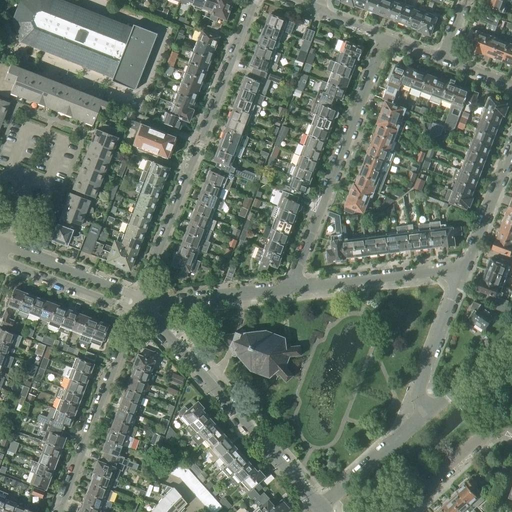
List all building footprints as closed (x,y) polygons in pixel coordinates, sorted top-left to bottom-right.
[(21,41),(61,57),(112,77),(110,81),(134,91),(156,34),(132,25),(130,30),(124,27),(123,27),(69,5),(68,5),(61,2),(55,0),(25,0),(20,2),(13,22),(21,41)] [(191,0),(189,5),(201,9),(203,0),(191,0)] [(203,0),(201,9),(211,13),(216,0),(203,0)] [(216,0),(211,13),(209,19),(213,21),(211,27),(207,26),(205,31),(218,36),(220,31),(218,30),(221,24),(222,25),(230,3),(231,3),(229,0),(216,0)] [(361,7),(365,9),(368,0),(355,0),(353,7),(360,9),(361,7)] [(369,12),(376,14),(381,0),(368,0),(365,9),(370,11),(369,12)] [(387,17),(393,0),(381,0),(376,14),(382,17),(382,15),(387,17)] [(391,20),(397,22),(404,4),(397,1),(397,0),(393,0),(387,17),(391,19),(391,20)] [(507,2),(501,0),(486,0),(487,1),(486,6),(504,13),(506,8),(504,8),(507,2)] [(140,4),(139,8),(149,12),(151,8),(140,4)] [(405,24),(409,25),(415,8),(404,4),(397,22),(404,25),(405,24)] [(412,29),(419,32),(426,12),(415,8),(409,25),(413,27),(412,29)] [(164,9),(162,13),(161,16),(166,18),(169,11),(164,9)] [(426,12),(419,32),(430,36),(437,17),(426,12)] [(282,32),(287,34),(289,29),(284,27),(286,21),(275,17),(276,15),(271,13),(270,15),(269,15),(268,15),(265,21),(266,21),(265,26),(282,32)] [(482,21),(489,24),(492,17),(484,14),(482,21)] [(492,17),(489,24),(497,27),(499,20),(492,17)] [(262,29),(260,36),(278,42),(282,32),(265,26),(264,29),(262,29)] [(301,39),(310,42),(314,32),(305,29),(301,39)] [(470,50),(480,54),(490,30),(485,29),(484,33),(478,31),(477,33),(474,32),(471,39),(474,41),(470,50)] [(480,54),(491,58),(499,39),(493,37),(495,32),(490,30),(480,54)] [(200,31),(196,42),(213,49),(215,45),(216,44),(218,40),(217,38),(200,31)] [(278,42),(260,36),(258,41),(259,42),(257,46),(256,46),(274,53),(278,42)] [(491,58),(502,62),(509,43),(499,39),(491,58)] [(334,51),(339,52),(357,59),(361,49),(353,46),(354,44),(348,41),(347,43),(338,40),(334,51)] [(301,51),(306,53),(310,43),(304,41),(301,51)] [(196,42),(192,53),(209,59),(210,59),(209,58),(211,58),(213,53),(212,52),(213,49),(196,42)] [(502,62),(511,66),(511,65),(511,43),(509,43),(502,62)] [(270,63),(276,65),(279,55),(274,53),(256,46),(254,52),(255,52),(253,56),(270,63)] [(339,52),(335,63),(352,69),(353,65),(355,65),(357,59),(339,52)] [(192,53),(188,63),(205,70),(207,65),(208,65),(210,60),(209,59),(192,53)] [(176,58),(170,55),(166,65),(172,68),(172,67),(173,68),(175,65),(173,65),(176,58)] [(252,68),(250,73),(264,79),(266,73),(268,67),(275,70),(277,65),(276,65),(270,63),(253,56),(252,60),(251,59),(248,67),(250,68),(251,67),(252,68)] [(0,95),(8,99),(10,93),(16,96),(17,96),(30,101),(37,104),(44,107),(44,106),(57,112),(64,115),(64,114),(64,115),(71,117),(84,122),(84,123),(91,125),(92,123),(97,110),(98,110),(100,111),(103,112),(106,106),(105,105),(106,103),(107,103),(104,101),(104,102),(101,101),(101,100),(100,100),(100,101),(94,98),(81,92),(80,93),(74,90),(73,89),(73,90),(67,87),(54,82),(53,82),(47,80),(47,79),(46,79),(40,77),(40,76),(27,71),(26,72),(20,69),(19,68),(19,69),(16,68),(16,67),(10,65),(8,65),(6,64),(4,64),(2,64),(0,64),(0,63),(0,95)] [(188,63),(184,73),(201,80),(202,79),(201,79),(203,79),(205,74),(204,73),(205,70),(188,63)] [(305,63),(302,71),(308,73),(311,65),(305,63)] [(335,63),(331,73),(348,79),(350,79),(351,74),(350,73),(352,69),(335,63)] [(389,83),(400,87),(407,68),(407,67),(406,70),(402,68),(402,66),(398,65),(396,66),(395,66),(395,67),(393,67),(392,71),(393,73),(392,73),(392,74),(391,74),(389,78),(390,80),(389,83)] [(407,87),(411,88),(417,72),(413,70),(413,68),(409,67),(407,68),(400,87),(401,85),(407,87)] [(411,88),(415,90),(421,92),(428,75),(427,75),(427,74),(423,72),(421,73),(417,72),(411,88)] [(184,73),(180,83),(197,90),(199,86),(200,85),(202,81),(201,80),(184,73)] [(242,84),(241,88),(258,95),(258,94),(264,96),(270,81),(264,79),(250,73),(248,78),(245,77),(245,78),(244,77),(241,84),(242,84)] [(264,79),(270,81),(278,84),(280,78),(274,76),(266,73),(264,79)] [(331,73),(327,83),(344,89),(345,85),(347,85),(349,81),(348,80),(348,79),(331,73)] [(421,92),(431,96),(438,79),(434,78),(433,76),(429,75),(428,76),(428,75),(421,92)] [(440,105),(442,100),(448,83),(447,83),(447,81),(443,80),(442,81),(438,79),(431,96),(430,101),(440,105)] [(442,100),(452,104),(459,87),(454,86),(454,84),(450,82),(449,83),(448,83),(442,100)] [(180,83),(176,93),(193,100),(194,100),(194,99),(195,99),(197,95),(196,93),(197,90),(180,83)] [(318,92),(316,97),(334,104),(336,99),(340,100),(340,99),(341,100),(343,99),(344,95),(343,94),(342,94),(344,89),(327,83),(323,94),(318,92)] [(393,103),(400,87),(389,83),(383,99),(393,103)] [(452,104),(442,132),(442,133),(444,134),(454,129),(463,108),(469,91),(468,91),(459,88),(459,87),(452,104)] [(236,99),(259,107),(260,108),(264,96),(258,94),(258,95),(241,88),(240,92),(238,91),(236,99)] [(301,92),(295,90),(293,95),(299,98),(301,92)] [(472,91),(468,102),(473,104),(475,104),(479,94),(472,91)] [(176,93),(172,103),(191,111),(191,110),(190,110),(191,106),(192,106),(194,102),(193,100),(176,93)] [(334,104),(316,97),(314,102),(310,113),(315,115),(331,121),(333,117),(334,118),(336,118),(337,114),(336,112),(335,112),(336,111),(332,109),(334,104)] [(484,108),(487,108),(504,115),(507,108),(507,107),(508,105),(488,97),(484,108)] [(235,105),(233,109),(255,118),(256,117),(255,117),(259,107),(236,99),(234,104),(235,105)] [(0,114),(3,115),(6,108),(5,107),(6,103),(8,104),(8,103),(0,100),(0,114)] [(170,108),(168,113),(168,114),(182,119),(187,121),(188,121),(189,120),(192,113),(191,111),(172,103),(168,102),(167,106),(170,108)] [(380,113),(398,120),(401,114),(403,116),(406,110),(386,102),(384,107),(383,106),(382,107),(380,110),(381,112),(380,112),(380,113)] [(473,104),(468,102),(466,106),(464,112),(469,114),(473,104)] [(277,113),(282,115),(285,109),(279,107),(277,113)] [(487,108),(482,119),(499,126),(499,124),(500,124),(501,121),(501,119),(502,115),(504,116),(504,115),(487,108)] [(231,112),(228,119),(246,126),(248,119),(254,121),(255,118),(233,109),(232,112),(231,112)] [(168,114),(168,113),(165,112),(160,123),(178,129),(180,128),(181,124),(180,122),(182,119),(168,114)] [(379,119),(378,123),(398,131),(402,133),(406,123),(398,120),(380,113),(379,114),(378,117),(378,119),(379,119)] [(315,115),(311,125),(327,132),(328,131),(330,131),(331,127),(330,125),(331,121),(315,115)] [(461,118),(458,126),(464,128),(467,120),(461,118)] [(225,130),(242,136),(246,137),(248,127),(246,126),(228,119),(226,125),(227,125),(225,130)] [(482,119),(478,130),(494,136),(496,131),(498,131),(499,127),(498,126),(499,126),(482,119)] [(374,133),(374,134),(392,141),(396,131),(397,131),(398,131),(378,123),(380,124),(378,128),(377,128),(376,128),(374,132),(375,133),(374,133)] [(94,134),(91,142),(110,150),(110,149),(112,144),(114,145),(117,138),(115,137),(117,130),(103,124),(100,132),(95,130),(97,131),(96,135),(94,134)] [(132,145),(166,159),(175,137),(140,124),(132,145)] [(311,125),(307,136),(323,142),(325,138),(327,137),(329,133),(327,132),(311,125)] [(288,129),(284,127),(281,126),(278,136),(284,139),(288,129)] [(223,132),(220,140),(238,147),(242,136),(225,130),(224,133),(223,132)] [(436,130),(432,139),(441,135),(442,133),(442,132),(436,130)] [(478,130),(475,140),(491,146),(491,145),(492,144),(493,141),(493,140),(494,136),(478,130)] [(373,140),(372,145),(388,151),(392,141),(374,134),(373,135),(372,139),(372,140),(373,140)] [(274,146),(278,148),(282,138),(278,136),(274,146)] [(307,136),(303,146),(320,152),(322,151),(323,147),(322,146),(323,142),(307,136)] [(219,146),(217,150),(234,156),(238,147),(220,140),(218,145),(219,146)] [(429,143),(425,141),(422,140),(418,150),(425,153),(429,143)] [(475,140),(470,150),(487,157),(489,152),(489,150),(491,146),(475,140)] [(89,151),(88,154),(108,162),(110,156),(108,155),(110,150),(91,142),(88,150),(89,151)] [(366,154),(366,155),(385,162),(388,151),(372,145),(370,149),(369,148),(368,149),(366,152),(367,154),(366,154)] [(270,157),(276,159),(280,148),(278,148),(274,146),(270,157)] [(303,146),(299,156),(316,163),(317,158),(319,158),(321,154),(320,152),(303,146)] [(432,159),(436,149),(430,147),(426,157),(432,159)] [(234,156),(217,150),(216,154),(215,153),(212,159),(213,160),(221,163),(219,168),(234,174),(235,170),(236,168),(233,160),(234,156)] [(470,150),(466,161),(482,167),(484,163),(486,162),(487,157),(470,150)] [(416,161),(421,163),(425,153),(420,151),(416,161)] [(85,157),(82,165),(101,173),(103,167),(105,168),(108,162),(88,154),(86,158),(85,157)] [(366,161),(364,165),(381,172),(385,162),(366,155),(365,156),(364,159),(364,160),(366,161)] [(299,156),(295,167),(312,173),(312,172),(314,172),(315,168),(314,166),(316,163),(299,156)] [(422,168),(428,170),(432,159),(426,157),(422,168)] [(466,161),(462,171),(478,177),(480,173),(482,172),(483,169),(482,168),(482,167),(466,161)] [(150,162),(146,173),(163,179),(164,178),(165,178),(167,173),(166,173),(167,168),(150,162)] [(80,174),(79,178),(99,186),(101,179),(98,178),(101,173),(82,165),(78,173),(80,174)] [(291,176),(291,177),(308,183),(309,179),(311,179),(313,174),(312,173),(295,167),(290,165),(287,175),(291,176)] [(359,175),(377,182),(381,172),(364,165),(362,169),(361,169),(360,169),(359,173),(359,174),(359,175)] [(209,171),(209,172),(208,171),(205,177),(207,178),(205,182),(222,188),(227,190),(234,174),(219,168),(217,174),(209,171)] [(234,174),(238,176),(250,180),(256,183),(259,176),(255,175),(251,177),(250,173),(243,171),(240,172),(235,170),(234,174)] [(139,181),(142,183),(159,189),(160,188),(161,189),(163,184),(162,183),(163,179),(146,173),(143,171),(139,181)] [(417,174),(415,173),(411,172),(410,171),(407,179),(414,181),(417,174)] [(462,171),(458,182),(475,188),(475,187),(476,186),(477,183),(477,182),(478,177),(462,171)] [(354,185),(374,192),(373,192),(377,182),(359,175),(359,176),(357,176),(356,180),(356,181),(358,181),(356,185),(354,185)] [(308,183),(291,177),(287,186),(282,184),(279,190),(298,197),(300,192),(304,194),(304,193),(305,193),(307,193),(308,189),(307,187),(306,187),(308,183)] [(72,189),(76,191),(88,195),(94,198),(94,197),(92,196),(94,191),(96,192),(99,186),(79,178),(77,182),(75,181),(72,189)] [(424,180),(420,179),(418,178),(414,188),(420,190),(424,180)] [(203,185),(200,192),(218,198),(223,201),(227,190),(222,188),(205,182),(204,185),(203,185)] [(458,182),(455,192),(471,198),(472,194),(473,193),(475,190),(474,189),(475,188),(458,182)] [(142,183),(138,193),(155,199),(156,198),(157,199),(159,194),(158,193),(159,189),(142,183)] [(349,194),(349,195),(367,201),(369,197),(372,198),(374,192),(354,185),(353,189),(351,189),(350,189),(349,193),(349,194)] [(394,195),(399,197),(400,197),(405,193),(397,189),(394,195)] [(472,199),(471,198),(455,192),(449,189),(445,200),(450,202),(466,209),(468,206),(469,206),(472,199)] [(65,203),(64,206),(85,214),(93,213),(92,208),(87,206),(89,202),(89,201),(86,200),(88,195),(76,191),(74,196),(69,194),(66,200),(67,202),(66,203),(65,203)] [(199,198),(197,202),(214,209),(219,210),(220,207),(215,205),(218,198),(200,192),(198,198),(199,198)] [(138,193),(134,203),(151,210),(152,209),(153,209),(155,204),(154,204),(155,199),(138,193)] [(367,201),(349,195),(348,196),(346,200),(347,201),(348,201),(344,211),(351,213),(354,213),(355,209),(362,212),(363,212),(367,201)] [(245,196),(242,206),(248,208),(251,198),(245,196)] [(448,204),(429,197),(426,196),(426,200),(447,208),(448,204)] [(387,197),(381,206),(384,208),(385,208),(395,201),(387,197)] [(283,198),(279,208),(296,215),(297,211),(298,211),(300,211),(301,207),(300,205),(299,205),(300,204),(283,198)] [(195,206),(192,212),(210,219),(214,209),(197,202),(196,206),(195,206)] [(134,203),(131,214),(147,220),(148,219),(149,220),(151,215),(150,214),(151,210),(134,203)] [(60,218),(88,229),(90,223),(89,223),(87,222),(83,218),(85,214),(64,206),(63,208),(64,208),(63,210),(62,211),(60,218)] [(270,217),(275,219),(292,225),(294,224),(295,220),(294,219),(296,215),(279,208),(274,206),(270,217)] [(237,216),(243,218),(244,218),(247,210),(241,207),(237,216)] [(246,219),(254,222),(257,214),(250,211),(246,219)] [(191,219),(189,223),(206,229),(212,232),(216,221),(210,219),(192,212),(190,219),(191,219)] [(345,259),(341,226),(340,216),(329,212),(328,216),(335,218),(336,235),(331,236),(332,247),(329,247),(329,251),(328,251),(330,261),(334,260),(334,261),(335,260),(335,262),(341,261),(341,260),(345,259)] [(131,214),(127,224),(144,231),(144,229),(145,230),(147,225),(146,224),(147,220),(131,214)] [(88,229),(60,218),(57,225),(54,233),(55,233),(54,235),(53,235),(51,240),(56,242),(56,241),(58,242),(59,243),(66,246),(79,251),(88,229)] [(81,251),(106,261),(110,252),(110,251),(112,248),(103,245),(104,242),(105,239),(107,234),(103,233),(105,229),(102,228),(105,218),(100,218),(98,226),(92,223),(81,251)] [(503,225),(502,228),(511,231),(511,221),(504,218),(501,224),(503,225)] [(275,219),(271,229),(288,235),(289,231),(291,231),(293,227),(292,225),(275,219)] [(254,223),(246,220),(243,229),(251,232),(254,223)] [(187,226),(184,234),(202,240),(206,229),(189,223),(188,227),(187,226)] [(127,224),(123,234),(140,241),(140,240),(141,240),(143,235),(142,235),(144,231),(127,224)] [(419,225),(419,230),(421,248),(422,248),(423,250),(428,249),(428,247),(432,247),(430,229),(429,224),(419,225)] [(346,225),(341,226),(345,259),(345,257),(349,257),(350,258),(355,258),(355,256),(356,256),(354,238),(347,239),(346,225)] [(407,225),(408,231),(410,249),(415,249),(416,251),(420,250),(421,248),(419,230),(414,231),(413,225),(407,225)] [(441,228),(443,247),(447,247),(449,248),(453,248),(454,246),(455,246),(454,238),(454,236),(462,235),(461,227),(453,228),(452,226),(446,227),(446,225),(440,226),(441,228)] [(441,228),(430,229),(432,247),(436,246),(438,248),(443,247),(441,228)] [(498,232),(496,238),(511,244),(511,231),(502,228),(500,233),(498,232)] [(271,229),(267,239),(284,246),(284,245),(286,245),(287,241),(286,239),(288,235),(271,229)] [(408,231),(397,233),(399,251),(400,251),(401,252),(406,252),(407,250),(410,249),(408,231)] [(114,242),(114,243),(136,251),(136,250),(138,251),(139,245),(138,245),(140,241),(123,234),(119,233),(116,243),(114,242)] [(397,233),(386,234),(388,252),(393,252),(394,253),(399,253),(399,251),(397,233)] [(183,240),(181,244),(198,251),(202,240),(184,234),(182,239),(183,240)] [(388,252),(386,234),(375,235),(378,253),(379,255),(384,254),(385,253),(388,252)] [(377,255),(377,253),(378,253),(375,235),(365,236),(367,255),(371,254),(372,256),(377,255)] [(365,236),(354,238),(356,256),(358,258),(362,257),(363,255),(367,255),(365,236)] [(511,244),(496,238),(492,250),(497,252),(497,251),(511,256),(511,244)] [(258,247),(258,248),(263,250),(280,256),(281,252),(283,252),(285,247),(284,246),(267,239),(263,249),(258,247)] [(114,243),(112,248),(110,251),(110,252),(132,261),(133,261),(136,254),(135,254),(136,251),(114,243)] [(179,247),(176,254),(194,261),(198,251),(181,244),(180,247),(179,247)] [(263,250),(258,248),(254,259),(256,260),(259,261),(260,262),(259,266),(257,270),(265,273),(267,269),(268,265),(270,265),(275,267),(276,267),(278,266),(279,262),(278,261),(280,256),(263,250)] [(224,257),(229,259),(232,251),(227,249),(224,257)] [(110,252),(106,261),(120,266),(120,268),(126,271),(127,269),(129,270),(132,261),(110,252)] [(194,261),(176,254),(172,265),(179,268),(180,268),(179,272),(177,277),(185,280),(188,271),(190,272),(190,271),(195,273),(199,262),(194,261)] [(488,266),(487,270),(503,277),(506,271),(508,272),(510,266),(491,259),(491,260),(489,259),(487,265),(488,266)] [(200,269),(209,272),(211,267),(202,263),(200,269)] [(225,278),(231,280),(235,268),(230,266),(225,278)] [(484,273),(481,280),(499,287),(503,277),(487,270),(486,274),(484,273)] [(499,287),(481,280),(477,290),(497,298),(498,298),(500,293),(497,293),(499,287)] [(7,307),(17,311),(24,294),(20,292),(21,291),(14,289),(14,290),(13,290),(10,298),(8,298),(6,302),(8,304),(7,307)] [(17,311),(28,315),(32,304),(35,298),(30,296),(31,295),(25,293),(24,294),(17,311)] [(28,315),(38,319),(45,301),(41,300),(41,299),(35,297),(35,298),(32,304),(28,315)] [(497,298),(494,304),(493,308),(509,314),(511,308),(504,306),(505,302),(498,298),(497,298)] [(38,319),(48,322),(55,306),(51,304),(52,303),(45,301),(45,302),(45,301),(38,319)] [(56,304),(55,306),(48,322),(47,325),(55,328),(56,325),(60,327),(66,310),(62,308),(62,306),(61,304),(58,303),(56,304)] [(470,310),(473,312),(468,318),(485,330),(492,320),(493,320),(494,320),(495,320),(496,319),(496,318),(496,317),(495,316),(495,315),(490,312),(490,313),(483,308),(484,307),(473,303),(470,310)] [(0,324),(10,329),(13,321),(8,320),(11,312),(6,310),(0,324)] [(70,331),(77,314),(76,314),(77,313),(71,310),(70,311),(66,310),(60,327),(58,331),(68,335),(70,331)] [(70,331),(80,335),(87,318),(87,317),(81,314),(80,315),(77,314),(70,331)] [(90,338),(97,322),(97,321),(91,318),(91,319),(87,318),(80,335),(90,338)] [(188,329),(197,332),(200,324),(194,322),(191,321),(188,329)] [(97,322),(90,338),(101,343),(108,326),(107,325),(108,324),(101,322),(101,323),(97,322)] [(0,341),(9,345),(14,334),(0,328),(0,341)] [(232,351),(231,356),(234,357),(236,356),(249,370),(268,377),(273,372),(277,377),(278,376),(285,383),(292,376),(284,367),(288,357),(300,356),(299,346),(290,347),(289,345),(284,346),(283,338),(264,331),(245,333),(245,331),(241,329),(239,334),(234,332),(233,335),(219,336),(229,347),(228,350),(232,351)] [(42,338),(41,342),(52,346),(54,341),(44,337),(43,338),(42,338)] [(0,352),(6,355),(9,345),(0,341),(0,352)] [(62,350),(73,354),(74,349),(68,347),(68,346),(65,344),(62,350)] [(94,362),(99,348),(88,344),(83,358),(94,362)] [(43,357),(48,359),(52,348),(47,347),(43,357)] [(133,367),(151,374),(155,362),(153,362),(157,353),(144,348),(141,357),(137,355),(133,367)] [(39,368),(40,368),(44,369),(48,359),(43,358),(39,368)] [(76,358),(71,369),(88,376),(90,371),(91,371),(93,365),(92,365),(93,364),(76,358)] [(0,376),(7,380),(9,375),(0,372),(0,369),(2,365),(0,364),(0,376)] [(27,375),(33,377),(37,367),(32,365),(27,375)] [(132,374),(130,378),(147,384),(151,374),(133,367),(130,373),(132,374)] [(35,378),(36,378),(41,380),(45,370),(39,368),(35,378)] [(71,369),(68,379),(84,386),(85,385),(86,385),(88,379),(87,379),(88,376),(71,369)] [(169,381),(181,386),(184,378),(172,373),(169,381)] [(128,384),(126,388),(143,395),(147,384),(130,378),(129,378),(127,384),(128,384)] [(68,379),(64,389),(81,396),(84,390),(83,389),(84,386),(68,379)] [(29,388),(23,386),(19,396),(21,396),(25,398),(29,388)] [(60,399),(60,400),(77,406),(78,402),(79,402),(81,396),(64,389),(58,387),(54,397),(60,399)] [(166,391),(176,396),(178,391),(168,387),(166,391)] [(124,392),(121,398),(139,405),(143,395),(126,388),(125,392),(124,392)] [(120,405),(118,409),(135,415),(139,405),(121,398),(119,404),(120,405)] [(60,400),(56,410),(73,417),(74,412),(75,413),(78,406),(77,406),(60,400)] [(185,428),(185,429),(203,413),(200,410),(202,408),(197,402),(188,410),(184,407),(178,412),(182,416),(181,416),(189,424),(185,428)] [(53,421),(50,426),(64,431),(66,426),(70,428),(72,420),(71,420),(73,417),(56,410),(50,408),(46,418),(50,420),(53,421)] [(116,412),(113,419),(131,426),(131,425),(135,415),(118,409),(117,413),(116,412)] [(203,413),(185,429),(192,437),(196,433),(210,421),(207,418),(208,417),(204,412),(203,413)] [(39,415),(37,421),(48,425),(50,420),(46,418),(39,415)] [(159,424),(161,425),(166,427),(169,421),(161,418),(159,424)] [(131,426),(113,419),(111,425),(112,425),(110,430),(133,438),(135,434),(137,428),(131,425),(131,426)] [(13,429),(13,430),(14,430),(16,424),(7,420),(5,426),(8,428),(10,429),(13,429)] [(196,433),(204,441),(217,429),(214,426),(215,425),(211,420),(210,421),(196,433)] [(166,427),(161,425),(158,432),(164,435),(166,427)] [(50,432),(46,443),(60,448),(62,444),(63,445),(65,439),(64,438),(65,437),(62,436),(64,431),(50,426),(50,428),(54,430),(53,433),(50,432)] [(204,441),(211,449),(224,437),(222,434),(223,433),(219,429),(218,429),(217,429),(204,441)] [(107,439),(106,440),(123,447),(123,446),(129,448),(133,438),(110,430),(109,433),(108,433),(106,439),(107,439)] [(149,444),(159,448),(160,448),(164,437),(150,431),(149,435),(152,436),(149,444)] [(164,440),(165,440),(168,444),(174,438),(171,434),(164,440)] [(218,457),(218,458),(232,445),(229,442),(230,442),(226,437),(225,438),(224,437),(211,449),(208,452),(212,456),(209,459),(212,463),(218,457)] [(0,446),(6,448),(9,441),(3,438),(0,446)] [(106,452),(104,458),(122,464),(123,465),(136,470),(138,465),(125,460),(123,459),(123,458),(119,456),(123,447),(106,440),(105,444),(104,444),(101,450),(102,450),(102,451),(106,452)] [(7,451),(13,454),(14,454),(18,444),(11,441),(7,451)] [(46,443),(42,453),(56,459),(57,458),(58,458),(60,452),(59,452),(60,448),(46,443)] [(218,458),(226,466),(239,454),(236,451),(237,450),(233,445),(232,446),(232,445),(218,458)] [(164,448),(161,456),(168,458),(171,451),(164,448)] [(42,453),(38,463),(53,469),(53,468),(54,469),(56,463),(55,462),(56,459),(42,453)] [(226,466),(233,474),(246,462),(244,459),(245,458),(241,453),(240,454),(239,454),(226,466)] [(168,459),(180,463),(179,460),(173,454),(168,459)] [(97,462),(93,473),(112,479),(116,481),(117,478),(116,478),(122,464),(104,458),(102,463),(97,462)] [(179,478),(209,511),(216,511),(222,508),(186,468),(161,458),(156,469),(179,478)] [(30,472),(34,473),(49,479),(50,479),(52,473),(51,473),(53,469),(38,463),(30,460),(29,465),(32,466),(30,472)] [(185,464),(189,468),(194,464),(192,462),(191,461),(190,461),(189,460),(185,464)] [(484,465),(498,480),(503,466),(489,461),(484,465)] [(233,474),(229,477),(228,478),(236,486),(240,482),(254,470),(251,467),(252,466),(248,462),(247,462),(246,462),(233,474)] [(189,468),(197,477),(202,472),(194,464),(189,468)] [(499,476),(504,478),(508,468),(503,466),(499,476)] [(204,470),(202,472),(197,477),(202,483),(205,480),(207,478),(209,476),(204,470)] [(254,470),(240,482),(248,491),(263,477),(258,471),(256,473),(254,470)] [(49,479),(34,473),(30,484),(45,490),(45,489),(46,490),(48,483),(47,483),(49,479)] [(93,479),(91,483),(111,491),(112,488),(114,488),(116,488),(118,481),(116,481),(112,479),(93,473),(91,477),(92,479),(93,479)] [(205,480),(202,483),(208,490),(209,490),(213,485),(207,478),(205,480)] [(460,489),(457,492),(472,508),(473,508),(474,509),(485,500),(480,494),(481,493),(476,487),(472,491),(471,490),(473,489),(472,489),(474,487),(469,481),(466,484),(465,484),(464,483),(459,487),(460,489)] [(89,490),(87,494),(108,502),(112,492),(111,491),(91,483),(91,484),(89,485),(88,488),(88,490),(89,490)] [(163,490),(162,491),(161,493),(160,495),(164,497),(179,511),(180,511),(183,510),(181,508),(186,503),(173,488),(173,489),(167,486),(164,491),(163,490)] [(44,492),(33,488),(31,494),(41,498),(44,492)] [(137,497),(143,500),(146,492),(140,490),(137,497)] [(252,502),(258,508),(261,511),(283,511),(288,508),(281,500),(277,504),(274,506),(263,494),(259,497),(252,490),(247,495),(252,502)] [(457,492),(449,499),(460,511),(463,511),(467,509),(469,511),(472,508),(457,492)] [(83,503),(83,504),(100,510),(102,505),(110,507),(111,503),(108,502),(87,494),(85,498),(84,498),(83,502),(83,503)] [(159,503),(156,506),(163,511),(179,511),(164,497),(162,499),(161,499),(158,503),(159,503)] [(223,498),(219,501),(227,510),(231,506),(223,498)] [(11,511),(15,503),(5,499),(0,511),(11,511)] [(460,511),(449,499),(440,506),(445,511),(460,511)] [(130,510),(134,511),(135,511),(139,502),(134,500),(130,510)] [(23,511),(25,509),(15,506),(16,504),(15,503),(11,511),(23,511)]
